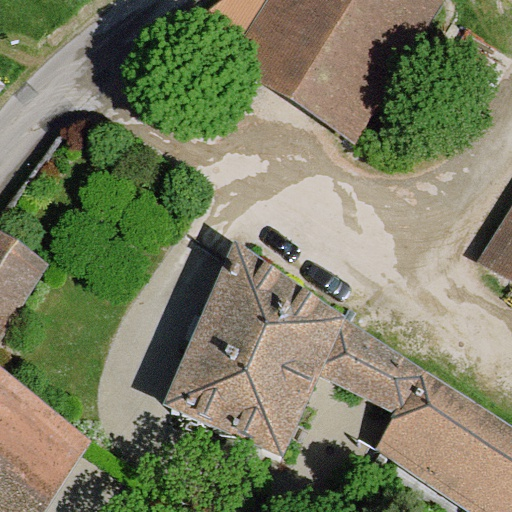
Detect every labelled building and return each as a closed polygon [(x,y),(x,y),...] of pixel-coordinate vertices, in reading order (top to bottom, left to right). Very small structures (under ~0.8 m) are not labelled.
[(241,0),(183,41),(237,75),(285,0),(241,0)] [(285,0),(237,75),(234,80),(247,87),(360,160),(455,6),(446,0),(285,0)] [(511,226),(487,268),(511,283),(511,226)] [(44,511),(83,453),(89,445),(0,385),(0,339),(47,269),(0,237),(0,511),(44,511)] [(511,511),(511,439),(340,330),(228,259),(159,413),(280,466),(318,382),(394,419),(375,454),(462,511),(511,511)]
